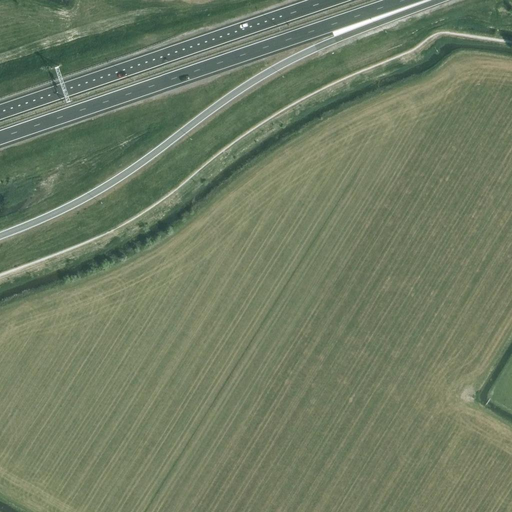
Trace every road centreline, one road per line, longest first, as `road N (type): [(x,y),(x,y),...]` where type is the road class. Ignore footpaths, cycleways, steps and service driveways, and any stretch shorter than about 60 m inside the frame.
road 1 (trunk): [(0,237),(84,199),(275,68),(433,0)]
road 2 (trunk): [(0,139),(406,0)]
road 3 (trunk): [(334,0),(0,114)]
